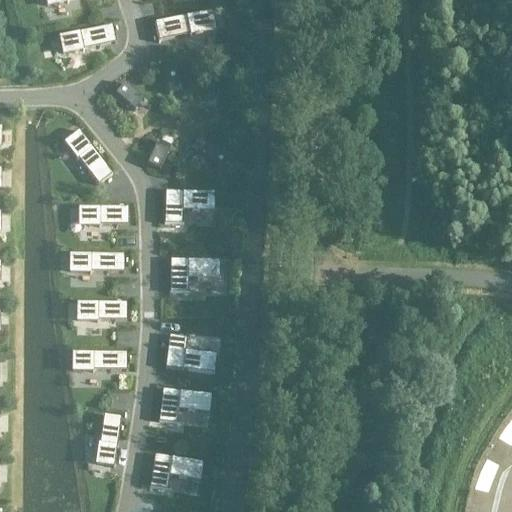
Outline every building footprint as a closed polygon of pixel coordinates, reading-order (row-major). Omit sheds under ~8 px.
[(157,23),(160,40),(216,29),(213,13),(157,23)] [(114,27),(62,37),(65,55),(117,43),(114,27)] [(167,72),(171,93),(183,91),(179,70),(167,72)] [(209,98),(220,102),(230,79),(219,74),(209,98)] [(126,85),(118,96),(137,110),(145,100),(126,85)] [(113,175),(80,133),(67,143),(100,185),(113,175)] [(150,167),(160,171),(170,148),(160,143),(150,167)] [(209,143),(201,154),(221,168),(228,158),(209,143)] [(215,194),(167,192),(166,223),(182,225),(183,211),(214,212),(215,194)] [(128,209),(80,209),(81,227),(128,226),(128,209)] [(125,257),(71,256),(71,273),(125,274),(125,257)] [(221,263),(173,261),(172,292),(188,294),(189,280),(220,281),(221,263)] [(128,305),(79,305),(79,322),(128,322),(128,305)] [(168,369),(214,374),(217,355),(186,351),(188,339),(171,337),(168,369)] [(127,355),(73,355),(74,372),(127,373),(127,355)] [(213,397),(165,391),(160,423),(177,426),(179,411),(211,416),(213,397)] [(122,419),(106,417),(98,465),(114,468),(122,419)] [(205,463),(157,457),(152,489),(169,492),(171,477),(203,481),(205,463)]
